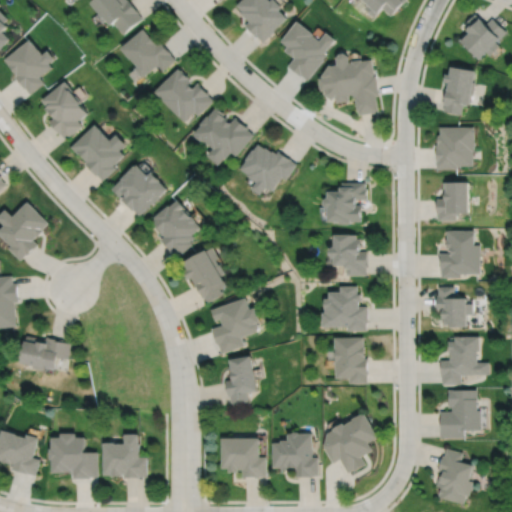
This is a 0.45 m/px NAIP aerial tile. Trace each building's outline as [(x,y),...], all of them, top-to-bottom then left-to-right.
[(94,0),(93,1),(101,12),(98,14),(104,21),(108,18),(113,24),(116,22),(125,33),(144,18),(139,12),(140,11),(130,0),(94,0)] [(244,0),(239,5),(244,10),(242,11),(251,20),(246,24),(258,36),(259,35),(265,41),(276,30),(276,29),(289,16),(281,9),(284,6),(278,0),(244,0)] [(365,0),(369,3),(365,7),(375,16),(383,7),(391,15),(405,0),(365,0)] [(0,49),(11,38),(3,31),(9,25),(6,23),(10,19),(0,9),(0,49)] [(476,13),(464,25),(468,29),(459,39),(479,58),(480,57),(481,58),(487,52),(490,55),(500,45),(496,42),(507,31),(492,17),(487,23),(476,13)] [(300,20),(283,40),(290,46),(287,49),(297,57),(290,65),(302,75),(303,74),(309,79),(317,70),(316,69),(324,59),(323,58),(326,54),(324,52),(335,39),(326,32),(321,39),(316,34),(317,33),(300,20)] [(145,28),(122,47),(132,59),(133,58),(139,66),(136,68),(144,77),(159,64),(165,70),(177,60),(172,53),(173,53),(162,40),(158,44),(145,28)] [(32,39),(6,59),(18,74),(17,76),(26,88),(27,87),(32,93),(46,82),(41,77),(54,67),(50,63),(56,58),(49,50),(44,54),(32,39)] [(348,55),(349,62),(352,62),(351,61),(361,59),(362,60),(372,59),(375,74),(373,74),(373,76),(376,75),(379,95),(376,95),(378,111),(359,114),(359,110),(357,111),(355,98),(357,98),(352,94),(350,94),(348,95),(349,100),(337,102),(336,98),(335,97),(332,100),(324,93),(326,91),(325,90),(321,90),(318,78),(323,77),(321,76),(329,64),(331,66),(337,64),(336,57),(339,53),(344,52),(348,55)] [(452,66),(451,74),(446,73),(445,81),(449,82),(448,88),(446,88),(444,104),(445,104),(444,111),(462,114),(463,103),(470,104),(472,94),(473,94),(476,82),(474,82),(476,70),(452,66)] [(180,68),(156,91),(187,122),(197,111),(200,115),(215,100),(210,94),(211,93),(200,82),(194,87),(191,84),(193,81),(190,78),(191,77),(184,69),(183,70),(180,68)] [(67,81),(43,100),(49,106),(47,108),(51,113),(52,112),(56,117),(51,121),(61,133),(62,133),(67,139),(84,125),(79,120),(89,113),(82,104),(83,103),(74,91),(75,91),(67,81)] [(219,105),(210,116),(209,115),(202,124),(203,125),(196,133),(199,135),(197,136),(204,141),(204,140),(206,142),(207,141),(216,148),(210,155),(221,165),(227,157),(228,158),(233,152),(238,155),(256,134),(249,129),(250,127),(237,116),(233,122),(229,119),(230,118),(226,114),(228,112),(219,105)] [(97,124),(73,146),(80,154),(81,153),(89,162),(87,163),(98,175),(99,174),(104,180),(117,168),(115,165),(126,155),(121,150),(128,144),(118,134),(112,140),(97,124)] [(440,126),(440,134),(438,134),(438,146),(437,146),(437,161),(437,168),(458,168),(458,165),(473,165),(473,151),(474,151),(474,126),(440,126)] [(260,143),(256,149),(255,149),(248,159),(249,160),(243,169),(252,175),(251,176),(259,182),(255,189),(263,195),(268,187),(274,191),(284,176),(288,179),(298,164),(293,160),(293,159),(280,150),(278,153),(275,150),(274,151),(268,147),(267,148),(260,143)] [(139,165),(137,166),(136,165),(130,171),(130,172),(123,179),(114,189),(121,197),(122,196),(124,197),(123,199),(134,210),(135,209),(141,215),(154,203),(155,203),(161,197),(161,196),(169,189),(161,181),(162,180),(153,171),(149,175),(139,165)] [(327,198),(329,198),(328,192),(341,192),(341,187),(343,187),(343,182),(366,182),(366,188),(368,188),(368,199),(357,199),(357,205),(362,205),(362,213),(362,221),(351,221),(351,224),(341,224),(341,222),(328,222),(328,209),(327,209),(324,206),(324,201),(327,198)] [(444,182),(444,198),(437,198),(438,214),(438,220),(457,220),(457,214),(470,214),(469,182),(444,182)] [(180,200),(172,207),(171,205),(156,217),(157,218),(154,221),(159,227),(158,227),(162,232),(161,232),(164,236),(165,235),(166,236),(162,239),(172,252),(173,251),(179,257),(195,244),(192,241),(196,238),(194,235),(202,228),(197,221),(198,221),(194,217),(193,218),(190,214),(191,214),(180,200)] [(29,202),(14,217),(7,210),(0,216),(0,220),(5,225),(0,230),(0,234),(12,246),(10,248),(21,260),(27,254),(28,255),(39,244),(34,239),(38,236),(38,237),(45,230),(43,229),(50,223),(29,202)] [(447,230),(447,239),(446,239),(446,248),(451,248),(451,253),(440,253),(440,269),(442,269),(442,278),(461,278),(461,274),(480,274),(480,245),(474,245),(474,230),(447,230)] [(332,248),(335,248),(334,235),(357,235),(357,239),(362,239),(362,247),(360,247),(360,251),(368,251),(368,267),(366,267),(366,275),(347,276),(347,269),(345,269),(345,267),(335,267),(335,259),(332,259),(330,257),(330,252),(332,248)] [(215,248),(187,264),(191,270),(187,272),(191,280),(195,278),(198,283),(196,284),(204,298),(206,297),(209,303),(224,294),(222,290),(228,286),(227,284),(227,283),(223,276),(227,274),(222,265),(221,266),(219,261),(222,259),(215,248)] [(0,277),(0,324),(17,323),(15,302),(19,301),(18,283),(14,283),(13,276),(0,277)] [(324,300),(323,300),(324,310),(324,313),(322,313),(322,328),(348,327),(348,331),(366,330),(366,323),(368,323),(368,306),(359,307),(359,302),(361,302),(361,295),(358,295),(357,286),(340,286),(340,292),(328,293),(328,300),(324,300)] [(439,287),(439,295),(437,295),(437,311),(443,311),(443,324),(445,324),(445,325),(449,325),(449,328),(467,328),(467,314),(473,314),(473,304),(467,304),(467,299),(455,299),(455,287),(439,287)] [(248,298),(214,311),(217,318),(222,316),(224,322),(214,326),(220,343),(223,351),(246,343),(243,334),(262,327),(259,319),(262,318),(259,309),(253,311),(248,298)] [(28,333),(27,337),(26,337),(22,358),(34,361),(33,365),(44,368),(45,363),(56,365),(58,355),(68,357),(72,340),(64,339),(64,338),(47,334),(47,337),(28,333)] [(334,334),(335,375),(349,375),(349,381),(367,381),(367,372),(369,372),(368,356),(365,356),(365,344),(364,344),(364,334),(334,334)] [(455,337),(455,338),(448,339),(448,349),(450,349),(450,357),(441,357),(441,373),(442,373),(442,382),(461,381),(461,372),(489,372),(489,360),(477,360),(477,348),(479,348),(479,337),(455,337)] [(232,355),(236,377),(227,378),(229,394),(231,394),(232,402),(250,399),(248,390),(258,389),(258,386),(261,385),(255,351),(232,355)] [(448,387),(448,405),(452,405),(452,409),(441,409),(441,435),(465,435),(465,427),(480,427),(480,408),(477,408),(477,387),(448,387)] [(328,430),(334,427),(333,425),(343,420),(344,422),(353,417),(352,416),(364,409),(379,434),(369,440),(373,447),(362,454),(367,462),(355,468),(354,467),(349,470),(341,456),(334,460),(324,444),(328,430)] [(3,427),(0,436),(0,457),(2,458),(2,459),(12,462),(12,461),(14,462),(13,467),(28,472),(29,471),(36,474),(41,458),(33,455),(39,435),(27,431),(26,435),(17,432),(17,431),(3,427)] [(294,431),(290,431),(290,438),(283,438),(283,440),(274,440),(274,466),(283,466),(283,468),(291,468),(291,465),(297,465),(297,475),(312,475),(312,473),(319,473),(318,455),(312,455),(312,430),(301,431),(300,429),(296,429),(294,431)] [(52,434),(52,445),(50,445),(50,457),(53,457),(53,470),(65,470),(73,470),(73,468),(74,468),(74,477),(91,476),(91,475),(98,475),(98,450),(86,450),(86,435),(77,435),(77,430),(62,430),(62,434),(52,434)] [(104,440),(104,473),(112,473),(112,474),(123,474),(123,472),(125,472),(125,476),(141,476),(141,475),(148,475),(148,455),(141,455),(141,442),(140,442),(140,432),(126,432),(126,441),(116,441),(116,440),(104,440)] [(224,435),(223,466),(230,466),(230,470),(239,470),(239,468),(244,468),(244,476),(260,476),(260,474),(268,474),(268,455),(261,454),(261,435),(224,435)] [(447,446),(445,454),(443,453),(438,469),(440,470),(436,484),(440,485),(438,494),(464,501),(466,492),(470,494),(471,489),(472,489),(474,484),(473,484),(474,479),(470,478),(474,463),(461,459),(463,451),(447,446)]
